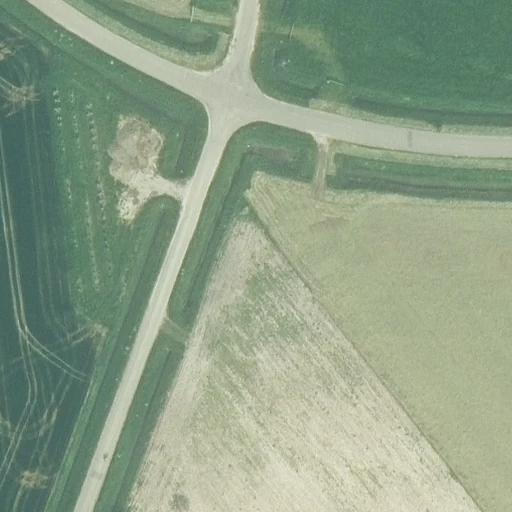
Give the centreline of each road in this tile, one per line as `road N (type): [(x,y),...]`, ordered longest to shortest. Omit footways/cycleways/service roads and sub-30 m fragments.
road 1 (unclassified): [(82,511),(231,98)]
road 2 (unclassified): [(231,98),(328,127),(511,152)]
road 3 (unclassified): [(41,0),(146,63),(231,98)]
